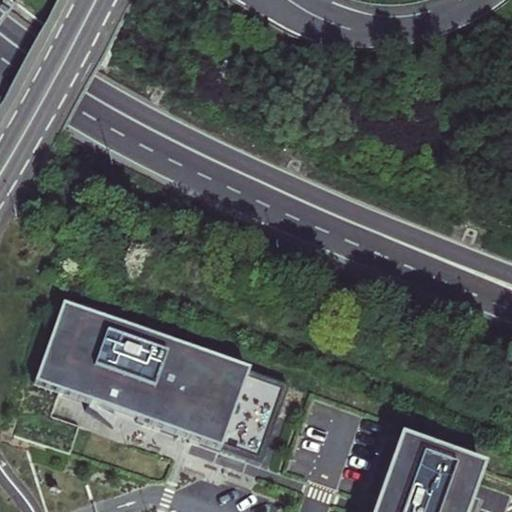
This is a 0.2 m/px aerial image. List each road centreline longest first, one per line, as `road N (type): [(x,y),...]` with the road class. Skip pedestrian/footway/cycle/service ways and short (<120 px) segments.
road 1 (trunk): [(0,45),(91,107),(298,204)]
road 2 (trunk): [(298,204),(347,237),(511,304)]
road 3 (trunk): [(298,204),(375,220),(511,273)]
road 4 (secondary): [(0,178),(99,0)]
road 5 (motorway): [(482,0),(404,31),(357,32),(325,22)]
